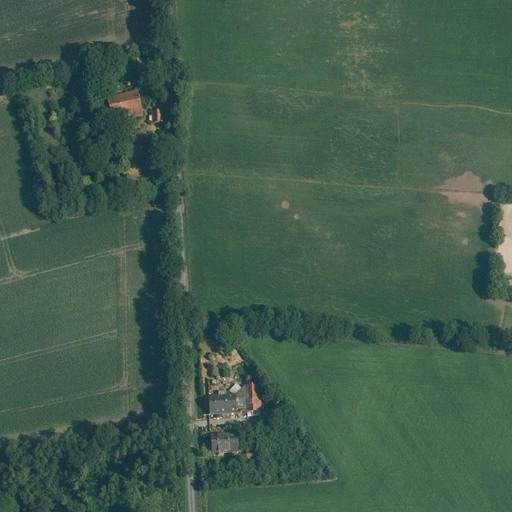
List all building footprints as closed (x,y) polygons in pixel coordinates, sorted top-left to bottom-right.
[(141,93),(119,97),(124,121),(145,117),(141,93)] [(165,112),(154,112),(154,125),(165,124),(165,112)] [(263,413),(262,387),(248,387),(249,402),(249,414),(263,413)] [(238,398),(213,399),(213,415),(238,414),(238,402),(238,398)] [(249,414),(249,402),(238,402),(238,414),(249,414)] [(289,410),(276,411),(276,418),(276,423),(289,423),(289,410)] [(242,440),(219,441),(220,456),(243,455),(242,440)] [(263,452),(250,453),(250,464),(263,464),(263,452)]
